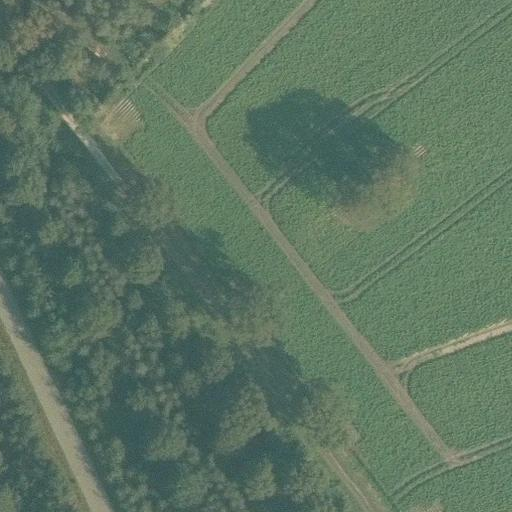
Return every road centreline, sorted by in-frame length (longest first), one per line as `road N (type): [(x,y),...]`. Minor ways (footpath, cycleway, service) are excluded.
road 1 (track): [(370,511),(0,28)]
road 2 (unclassified): [(101,511),(0,307)]
